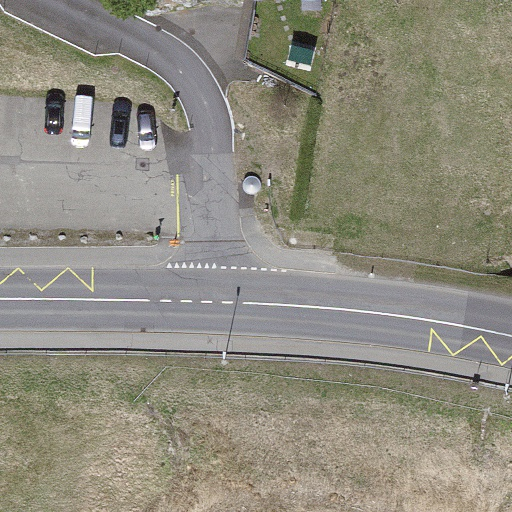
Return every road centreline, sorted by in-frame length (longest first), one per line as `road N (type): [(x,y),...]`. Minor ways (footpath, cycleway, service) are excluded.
road 1 (residential): [(48,0),(116,32),(192,90),(218,187),(226,304)]
road 2 (secondary): [(511,338),(438,323),(226,304)]
road 3 (secondary): [(226,304),(0,299)]
